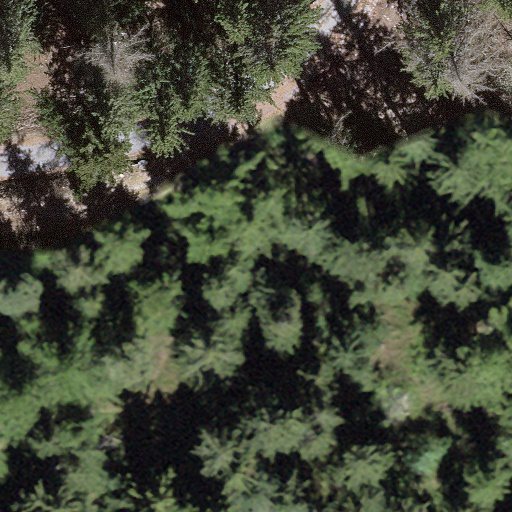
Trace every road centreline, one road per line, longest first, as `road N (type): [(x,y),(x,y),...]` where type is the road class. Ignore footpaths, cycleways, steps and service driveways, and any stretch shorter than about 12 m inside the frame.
road 1 (unclassified): [(368,0),(355,34),(289,95),(183,139),(0,155)]
road 2 (track): [(183,139),(91,206),(0,221)]
